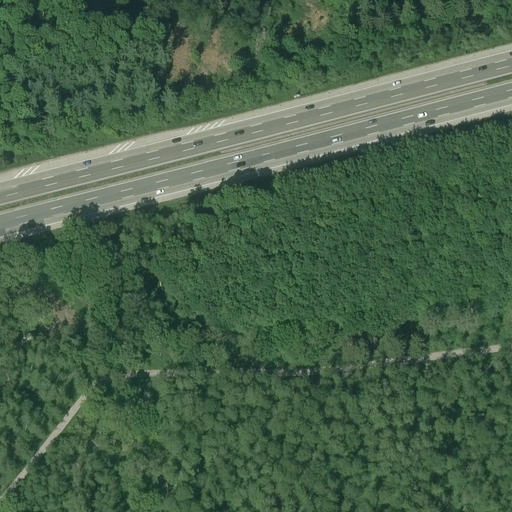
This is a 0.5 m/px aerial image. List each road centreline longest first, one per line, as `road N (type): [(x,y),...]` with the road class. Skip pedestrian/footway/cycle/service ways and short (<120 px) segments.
road 1 (unclassified): [(0,499),(79,400),(159,363),(339,363),(511,335)]
road 2 (motorway): [(511,58),(0,191)]
road 3 (motorway): [(0,229),(511,98)]
